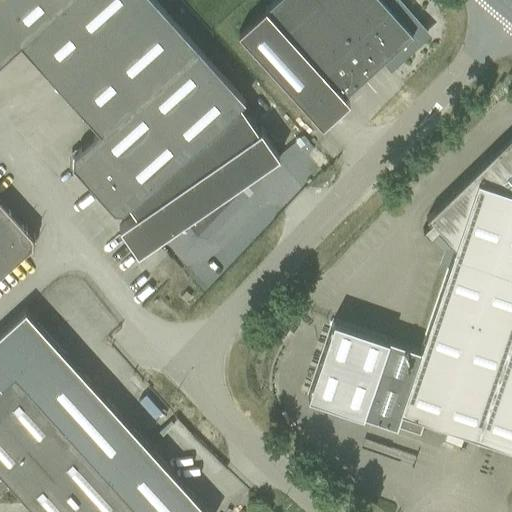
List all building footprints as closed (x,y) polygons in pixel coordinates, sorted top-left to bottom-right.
[(0,0),(0,60),(20,43),(67,0),(0,0)] [(60,87),(155,1),(154,0),(67,0),(20,43),(60,87)] [(272,0),(264,8),(343,95),(344,94),(361,79),(381,60),(390,70),(430,33),(400,0),(272,0)] [(99,131),(195,45),(155,1),(60,87),(99,131)] [(343,95),(264,8),(238,31),(322,124),(349,100),(344,94),(343,95)] [(121,210),(128,204),(203,136),(240,103),(244,99),(195,45),(99,131),(73,155),(72,164),(113,210),(121,210)] [(128,204),(135,215),(119,226),(137,252),(156,239),(187,218),(279,154),(261,128),(258,130),(240,103),(203,136),(128,204)] [(387,338),(333,320),(307,395),(362,413),(396,425),(396,424),(419,432),(425,416),(511,445),(511,133),(499,147),(496,150),(427,217),(430,221),(423,228),(430,234),(437,227),(454,246),(419,349),(387,338)] [(0,272),(31,245),(32,236),(0,200),(0,272)] [(27,501),(36,511),(208,511),(142,439),(25,309),(0,331),(0,493),(11,483),(27,501)]
